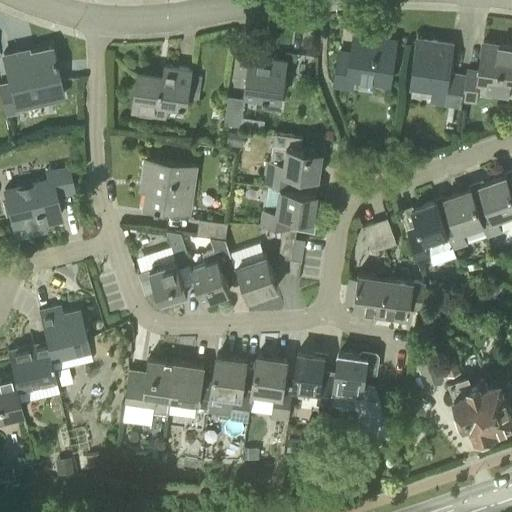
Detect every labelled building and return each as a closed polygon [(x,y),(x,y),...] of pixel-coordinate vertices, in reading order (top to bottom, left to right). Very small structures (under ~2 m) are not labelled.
[(353,78),(389,83),(396,39),(355,32),(350,59),(339,58),(334,85),(352,88),(353,78)] [(461,106),(462,98),(466,74),(448,71),(452,41),(418,36),(411,86),(431,88),(430,102),(461,106)] [(476,100),(478,87),(511,92),(511,43),(483,40),(479,68),(467,67),(466,74),(462,98),(476,100)] [(63,97),(62,95),(50,45),(29,50),(29,53),(22,55),(20,49),(3,53),(9,81),(0,83),(0,97),(2,104),(4,114),(18,111),(17,107),(63,97)] [(281,99),(283,78),(286,58),(264,55),(264,51),(243,48),(240,72),(246,73),(243,94),(257,96),(256,104),(279,107),(280,99),(281,99)] [(167,103),(186,106),(191,67),(165,63),(163,77),(138,73),(135,95),(139,96),(137,110),(165,113),(167,103)] [(198,98),(200,80),(191,78),(189,97),(198,98)] [(240,124),(244,97),(228,94),(224,122),(240,124)] [(229,130),(226,145),(242,147),(245,132),(229,130)] [(279,185),(317,191),(317,190),(291,187),(293,174),(319,177),(323,149),(286,144),(284,159),(266,157),(263,182),(268,183),(279,184),(279,185)] [(144,207),(190,214),(198,162),(145,155),(142,176),(148,176),(144,207)] [(45,175),(3,185),(15,235),(45,227),(40,210),(56,206),(57,208),(58,207),(54,193),(72,189),(66,166),(44,172),(45,175)] [(503,229),(498,216),(511,211),(511,190),(511,186),(510,182),(509,182),(506,173),(480,182),(487,200),(477,203),(483,221),(484,222),(483,222),(487,235),(503,229)] [(284,226),(288,227),(290,215),(313,218),(317,191),(279,185),(279,184),(268,183),(265,206),(263,205),(260,222),(284,225),(284,226)] [(484,222),(483,221),(477,203),(471,186),(445,195),(451,212),(442,216),(452,245),(453,247),(468,242),(463,229),(483,222),(484,222)] [(431,258),(429,253),(452,245),(442,216),(436,198),(413,206),(413,205),(400,209),(419,262),(431,258)] [(384,246),(396,241),(387,216),(375,220),(384,246)] [(211,234),(225,237),(227,221),(199,217),(197,233),(211,234)] [(371,250),(384,246),(375,220),(362,225),(371,250)] [(279,256),(292,258),(301,259),(305,235),(296,234),(297,228),(288,227),(284,226),(282,236),(279,256)] [(167,229),(176,258),(139,269),(145,291),(157,287),(161,300),(188,292),(179,264),(191,260),(181,230),(167,229)] [(206,258),(191,263),(203,298),(230,289),(222,266),(232,262),(234,266),(235,266),(229,247),(225,238),(225,237),(211,234),(215,247),(204,251),(206,258)] [(266,251),(237,261),(249,296),(277,286),(274,276),(275,276),(266,251)] [(368,312),(370,309),(381,310),(387,275),(358,270),(357,281),(348,280),(345,300),(354,301),(353,306),(357,307),(358,311),(368,312)] [(387,275),(381,310),(408,314),(410,306),(425,309),(428,289),(425,280),(387,275)] [(469,276),(461,288),(469,294),(478,282),(469,276)] [(50,356),(69,350),(89,345),(79,306),(52,312),(50,305),(38,308),(46,339),(50,356)] [(49,356),(50,356),(46,339),(7,348),(13,371),(16,387),(55,377),(49,356)] [(428,381),(442,376),(430,344),(416,350),(428,381)] [(331,402),(335,373),(322,371),(325,353),(298,349),(293,385),(293,386),(318,389),(316,401),(331,402)] [(375,382),(364,381),(367,355),(339,351),(335,373),(331,402),(357,406),(357,409),(368,437),(390,436),(375,382)] [(252,390),(252,389),(242,388),(247,357),(217,352),(213,379),(209,408),(209,409),(230,412),(229,418),(247,420),(250,396),(251,396),(252,390)] [(293,386),(293,385),(292,385),(292,388),(283,387),(287,357),(257,353),(252,389),(252,390),(251,396),(254,396),(254,392),(273,394),(270,416),(288,418),(292,385),(293,386)] [(444,359),(448,374),(461,370),(456,355),(444,359)] [(170,396),(176,360),(149,356),(147,373),(131,371),(131,367),(130,367),(125,401),(154,405),(153,410),(168,411),(170,396)] [(209,408),(213,379),(202,377),(203,364),(176,360),(170,396),(196,400),(195,406),(209,408)] [(16,387),(13,371),(0,374),(0,417),(22,412),(16,387)] [(471,380),(469,374),(449,381),(463,421),(471,418),(477,433),(497,426),(496,423),(511,417),(511,411),(499,374),(482,381),(480,376),(471,380)] [(301,437),(287,437),(287,453),(301,453),(301,437)] [(335,453),(336,440),(326,440),(326,453),(335,453)] [(121,446),(120,454),(129,455),(129,447),(121,446)] [(258,461),(259,446),(243,446),(243,461),(258,461)] [(99,451),(85,453),(87,466),(101,464),(99,451)] [(55,457),(57,474),(73,472),(71,455),(55,457)]
